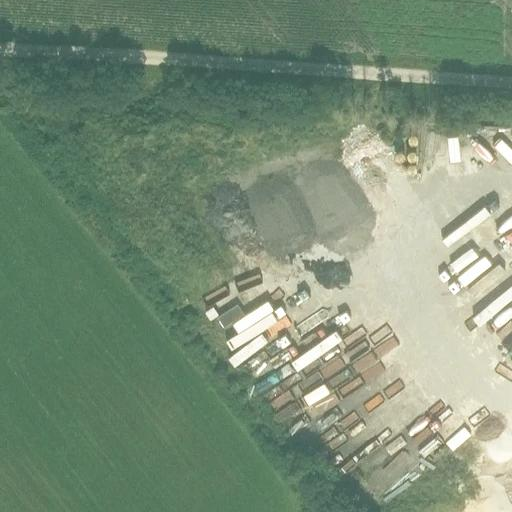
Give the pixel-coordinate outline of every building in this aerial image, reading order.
[(441,170),(453,170),(453,131),(430,131),(430,184),(441,184),(441,170)] [(304,167),(338,152),(334,144),(300,159),(304,167)] [(482,176),(482,150),(471,150),(470,176),(482,176)] [(336,166),(320,171),(326,189),(342,183),(336,166)] [(421,192),(422,178),(405,177),(404,191),(421,192)] [(463,272),(489,248),(481,239),(455,263),(463,272)] [(436,272),(453,262),(449,254),(432,264),(436,272)] [(495,317),(511,300),(511,284),(511,283),(503,290),(496,282),(479,300),(495,317)] [(355,318),(379,305),(373,296),(350,309),(355,318)] [(378,348),(400,332),(394,323),(372,338),(378,348)] [(411,336),(388,349),(394,359),(417,345),(411,336)] [(361,388),(351,371),(322,387),(332,404),(361,388)] [(452,375),(431,387),(444,409),(464,397),(452,375)] [(445,416),(429,421),(433,433),(448,428),(445,416)]
